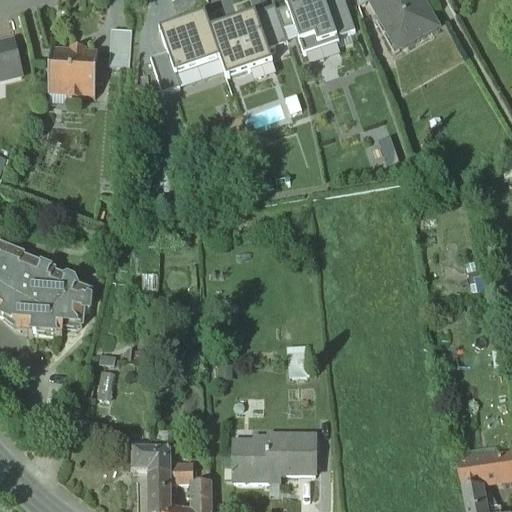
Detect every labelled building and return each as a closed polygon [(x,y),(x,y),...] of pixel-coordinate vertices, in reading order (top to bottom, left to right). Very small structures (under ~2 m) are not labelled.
[(346,0),(313,0),(323,27),(325,35),(343,28),(355,24),(354,21),(346,0)] [(441,0),(453,20),(483,3),(481,0),(441,0)] [(371,11),(354,21),(355,24),(362,45),(372,39),(383,33),(371,11)] [(383,33),(372,39),(399,88),(439,66),(412,17),(383,33)] [(461,36),(452,21),(442,26),(452,41),(461,36)] [(340,76),(325,35),(323,27),(288,39),(307,93),(342,81),(340,76)] [(358,69),(343,28),(325,35),(340,76),(358,69)] [(278,46),(258,53),(270,87),(290,81),(286,68),(279,50),(278,46)] [(296,64),(290,46),(279,50),(286,68),(296,64)] [(178,110),(223,95),(214,67),(210,53),(164,68),(172,91),(178,110)] [(258,53),(214,67),(223,95),(232,120),(276,105),(270,87),(258,53)] [(133,103),(135,68),(115,67),(113,103),(133,105),(133,103)] [(17,76),(0,79),(0,102),(2,108),(23,103),(17,76)] [(91,84),(75,83),(74,86),(55,85),(53,131),(72,132),(72,134),(88,135),(89,132),(98,133),(100,88),(91,87),(91,84)] [(178,110),(172,91),(155,97),(167,131),(183,125),(178,110)] [(0,114),(25,109),(23,103),(2,108),(0,102),(0,114)] [(0,218),(11,192),(0,187),(0,218)] [(156,190),(154,230),(178,231),(180,191),(156,190)] [(58,302),(26,290),(28,287),(0,276),(0,342),(20,351),(23,344),(31,345),(30,361),(39,361),(45,356),(53,357),(58,363),(64,363),(65,350),(81,352),(81,355),(84,355),(85,339),(92,340),(93,332),(93,330),(91,329),(92,324),(79,318),(79,317),(77,310),(72,308),(68,309),(57,305),(58,302)] [(308,383),(290,383),(290,408),(308,408),(308,383)] [(234,389),(221,390),(222,408),(236,407),(234,389)] [(121,401),(106,399),(104,427),(119,428),(121,401)] [(256,470),(256,479),(237,479),(237,510),(284,510),(284,502),(318,502),(318,465),(269,465),(269,470),(256,470)] [(136,470),(136,478),(173,478),(173,471),(136,470)] [(173,478),(136,478),(137,498),(152,498),(152,511),(173,511),(173,494),(173,478)] [(461,510),(464,510),(481,511),(511,507),(511,506),(511,483),(458,491),(461,510)] [(196,492),(173,494),(173,511),(195,511),(197,511),(196,499),(196,492)] [(214,498),(196,499),(197,511),(213,510),(215,510),(214,498)]
